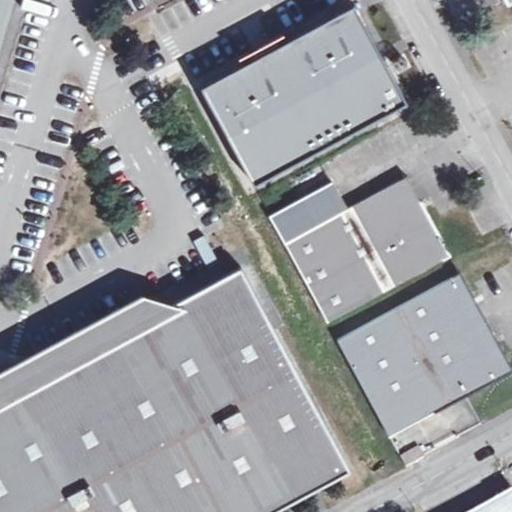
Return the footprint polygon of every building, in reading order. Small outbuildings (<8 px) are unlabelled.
[(246,65),(205,87),(258,185),(410,103),(377,40),(357,5),(290,41),(287,34),(264,46),(242,58),(246,65)] [(414,205),(422,201),(408,175),(400,179),(414,205)] [(348,208),(285,243),(328,321),(451,254),(426,209),(422,201),(414,205),(400,179),(348,208)] [(270,215),(285,243),(348,208),(333,181),(296,201),(270,215)] [(0,511),(275,511),(350,472),(242,268),(0,397),(0,511)] [(364,388),(479,325),(473,314),(468,303),(475,299),(472,294),(461,272),(338,339),(364,388)] [(492,349),(499,344),(489,325),(475,299),(468,303),(473,314),(479,325),(486,338),(492,349)] [(479,325),(364,388),(390,437),(437,412),(467,395),(511,370),(511,369),(504,354),(499,344),(492,349),(486,338),(479,325)] [(402,459),(406,469),(426,458),(421,448),(402,459)] [(511,511),(511,495),(481,511),(511,511)]
